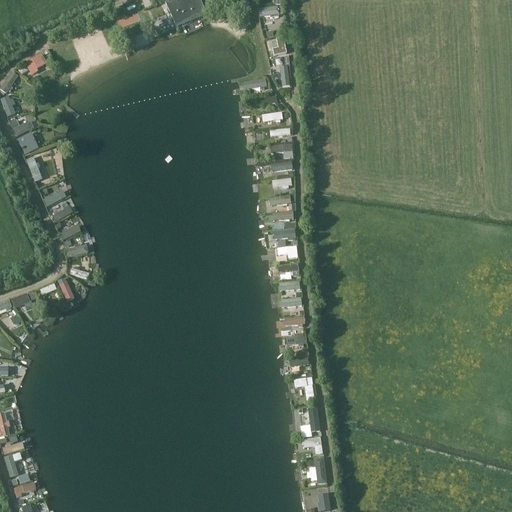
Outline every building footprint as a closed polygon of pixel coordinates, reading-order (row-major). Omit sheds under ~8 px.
[(163,0),(176,28),(206,15),(199,0),(163,0)] [(277,9),(258,11),(259,19),(270,17),(270,19),(278,18),(277,9)] [(186,35),(205,26),(202,19),(183,27),(186,35)] [(278,49),(272,51),(274,57),(286,54),(283,38),(276,40),(278,49)] [(40,59),(43,58),(41,55),(24,65),(32,77),(38,73),(36,70),(44,66),(40,59)] [(11,73),(0,89),(0,94),(3,96),(4,94),(6,95),(8,92),(10,94),(13,89),(11,88),(17,78),(11,73)] [(245,91),(264,88),(266,88),(265,81),(244,84),(245,91)] [(12,100),(9,101),(8,98),(0,101),(8,118),(15,115),(12,107),(15,106),(12,100)] [(257,108),(269,106),(277,104),(276,98),(256,101),(257,108)] [(280,124),(280,122),(282,121),(281,114),(261,117),(262,124),(275,122),(275,125),(280,124)] [(16,122),(10,125),(17,138),(33,130),(30,123),(19,128),(16,122)] [(269,138),(273,138),(274,140),(281,140),(281,137),(286,136),(286,130),(269,132),(269,138)] [(31,135),(18,141),(25,156),(37,150),(31,135)] [(291,146),(270,148),(271,152),(271,155),(283,154),(283,159),(292,159),(291,146)] [(38,165),(36,166),(33,158),(26,161),(35,184),(42,181),(37,169),(40,168),(38,165)] [(286,164),(264,165),(265,173),(287,172),(286,164)] [(272,190),(288,188),(292,187),(291,180),(271,183),(272,190)] [(44,199),(44,200),(48,207),(66,199),(62,191),(49,198),(49,197),(44,199)] [(290,206),(289,198),(269,201),(270,209),(290,206)] [(51,219),(54,224),(72,214),(69,208),(59,214),(57,212),(53,214),(54,217),(51,219)] [(273,224),(289,222),(293,222),(293,213),(272,215),(273,224)] [(61,232),(62,233),(59,235),(62,242),(80,234),(77,227),(66,232),(65,230),(61,232)] [(293,242),(293,240),(295,240),(294,232),(273,234),(274,242),(288,240),(289,243),(293,242)] [(65,251),(66,259),(88,255),(86,247),(80,248),(80,245),(74,247),(74,249),(65,251)] [(297,258),(297,255),(296,248),(277,250),(278,257),(289,256),(290,263),(294,262),(294,258),(297,258)] [(297,266),(278,268),(278,276),(292,274),(293,278),(299,277),(297,266)] [(75,268),(75,271),(71,270),(70,275),(87,281),(89,275),(79,272),(80,270),(75,268)] [(63,284),(62,282),(58,283),(67,302),(72,300),(68,291),(70,290),(68,285),(66,286),(65,284),(63,284)] [(277,292),(296,290),(296,283),(277,284),(277,292)] [(22,304),(29,301),(26,295),(11,301),(14,310),(23,307),(22,304)] [(11,312),(10,309),(8,303),(0,305),(0,312),(5,311),(6,314),(11,312)] [(16,317),(10,320),(14,327),(20,323),(16,317)] [(302,327),(304,327),(304,319),(285,320),(285,328),(298,327),(298,329),(303,329),(302,327)] [(303,348),(303,346),(306,346),(306,338),(284,340),(285,348),(298,346),(298,348),(303,348)] [(287,372),(303,370),(301,357),(285,359),(287,372)] [(314,401),(311,380),(306,380),(293,382),(295,390),(304,388),(306,402),(314,401)] [(0,439),(9,438),(6,423),(4,415),(0,415),(0,439)] [(315,450),(315,448),(321,447),(320,441),(305,443),(306,449),(310,449),(311,451),(315,450)] [(5,446),(6,449),(1,450),(3,457),(24,451),(22,444),(11,448),(10,445),(5,446)] [(18,477),(13,464),(13,463),(22,461),(20,455),(4,460),(10,479),(18,477)] [(313,484),(320,483),(317,459),(303,461),(305,483),(313,482),(313,484)] [(33,485),(13,491),(16,500),(21,498),(21,496),(35,492),(33,485)] [(317,511),(330,511),(328,496),(318,497),(319,505),(317,506),(317,511)]
